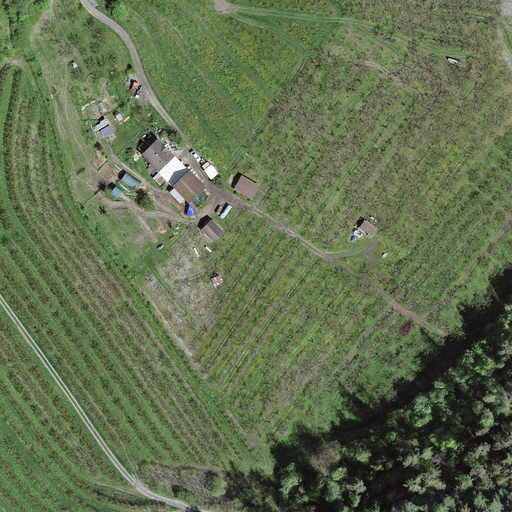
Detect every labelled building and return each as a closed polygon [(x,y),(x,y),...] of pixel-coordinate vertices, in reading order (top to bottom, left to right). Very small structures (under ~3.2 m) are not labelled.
[(141,155),(158,172),(175,156),(158,138),(141,155)] [(172,186),(189,170),(175,156),(158,172),(172,186)] [(172,186),(189,204),(207,187),(190,169),(189,170),(172,186)] [(252,200),(260,185),(241,175),(233,189),(252,200)] [(214,242),(225,232),(212,219),(201,229),(214,242)]
